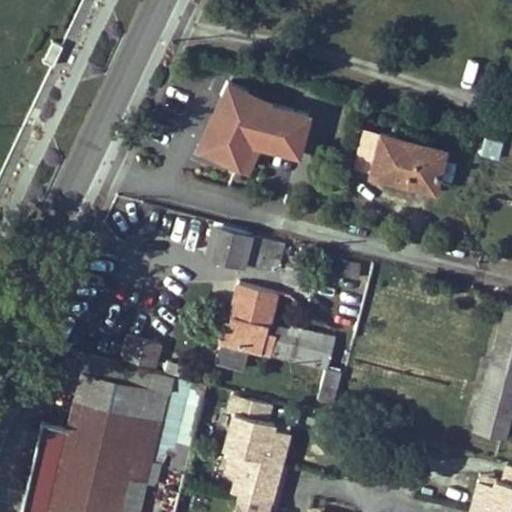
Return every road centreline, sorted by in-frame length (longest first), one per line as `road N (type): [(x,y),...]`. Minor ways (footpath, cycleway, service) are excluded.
road 1 (unknown): [(112,152),(204,196),(511,271)]
road 2 (secondary): [(0,347),(160,0)]
